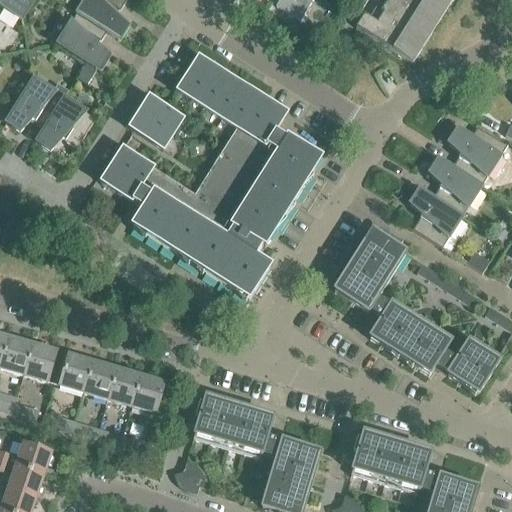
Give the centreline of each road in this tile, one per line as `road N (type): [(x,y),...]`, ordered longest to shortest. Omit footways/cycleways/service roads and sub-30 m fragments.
road 1 (unclassified): [(511,442),(252,369)]
road 2 (residential): [(252,369),(296,269),(378,137)]
road 3 (unclassified): [(0,293),(236,364)]
road 4 (residential): [(378,137),(186,16)]
road 5 (residential): [(378,137),(417,91),(511,37)]
